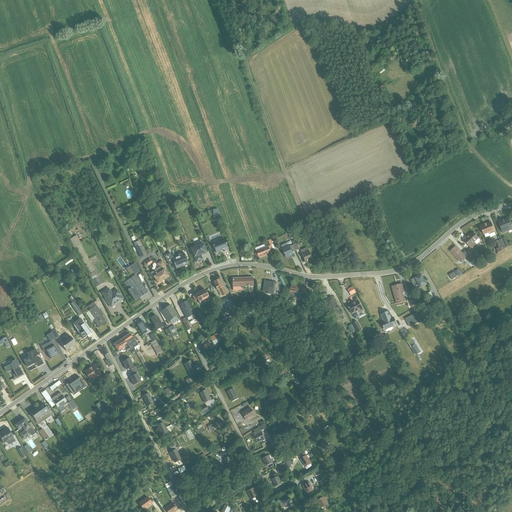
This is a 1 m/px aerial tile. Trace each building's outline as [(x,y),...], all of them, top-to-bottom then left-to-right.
[(428,76),(418,85),(421,88),(431,79),(428,76)] [(174,198),(170,200),(170,202),(172,208),(178,206),(176,200),(175,200),(174,198)] [(502,233),(511,229),(511,227),(508,219),(503,221),(502,220),(498,221),(502,233)] [(484,235),(486,238),(490,236),(490,238),(496,235),(494,232),(495,232),(491,222),(480,226),(484,235)] [(476,244),(476,245),(479,242),(480,241),(480,240),(479,239),(473,232),(467,238),(466,237),(463,240),(471,249),(476,244)] [(224,238),(212,243),(216,253),(222,251),(221,251),(224,250),(225,252),(229,250),(224,238)] [(498,253),(505,249),(505,247),(502,239),(496,242),(499,248),(496,249),(498,253)] [(143,246),(140,240),(136,242),(133,243),(140,258),(147,255),(143,246)] [(203,243),(191,248),(196,263),(202,260),(200,255),(207,253),(203,243)] [(287,243),(281,245),(283,248),(282,248),(286,258),(290,256),(291,255),(293,254),(293,255),(292,252),(296,251),(293,245),(290,247),(289,245),(288,245),(287,243)] [(104,283),(91,258),(89,259),(81,244),(75,247),(83,262),(93,281),(92,281),(96,287),(104,283)] [(272,256),(271,253),(274,252),(271,245),(269,246),(268,246),(265,247),(264,245),(259,247),(260,247),(255,249),(256,252),(259,258),(268,254),(269,257),(272,256)] [(470,255),(466,250),(462,254),(456,247),(451,251),(461,263),(466,258),(470,263),(474,267),(477,264),(475,262),(476,262),(474,259),(470,255)] [(313,260),(309,250),(302,253),(306,263),(308,262),(309,262),(313,260)] [(189,265),(184,253),(172,257),(170,253),(164,256),(169,265),(174,263),(176,270),(177,269),(176,269),(188,265),(189,265)] [(150,273),(153,278),(153,277),(155,280),(154,281),(157,285),(161,282),(161,281),(168,276),(163,269),(163,270),(163,269),(166,267),(162,260),(157,264),(156,265),(158,268),(150,273)] [(140,272),(135,263),(129,267),(135,275),(140,272)] [(71,270),(74,276),(80,272),(77,267),(71,270)] [(454,272),(449,275),(452,280),(462,274),(459,270),(455,272),(454,272)] [(123,283),(128,290),(135,301),(143,295),(142,294),(146,291),(135,275),(123,283)] [(413,285),(417,283),(420,288),(427,285),(421,275),(411,280),(413,285)] [(233,290),(243,290),(243,287),(254,286),(253,278),(232,279),(233,290)] [(214,282),(215,285),(214,285),(217,290),(218,290),(221,297),(226,294),(219,279),(214,282)] [(265,293),(265,294),(273,295),(275,283),(265,281),(263,292),(265,293)] [(405,302),(403,293),(404,293),(402,285),(398,286),(397,287),(396,286),(392,287),(397,304),(405,302)] [(291,286),(289,297),(304,300),(306,289),(291,286)] [(101,293),(105,298),(104,298),(111,308),(123,299),(120,296),(121,295),(117,289),(112,292),(109,288),(101,293)] [(7,306),(13,304),(9,289),(2,291),(7,306)] [(195,295),(192,297),(195,301),(197,300),(199,304),(203,303),(202,301),(209,298),(205,289),(195,294),(195,295)] [(40,302),(45,300),(43,292),(37,294),(40,302)] [(428,300),(433,297),(431,292),(425,295),(428,300)] [(265,294),(260,293),(261,302),(263,305),(271,301),(269,298),(267,299),(265,294)] [(329,299),(324,301),(334,319),(341,315),(339,310),(340,309),(338,304),(336,305),(334,301),(332,296),(328,298),(329,299)] [(72,297),(69,298),(72,303),(71,304),(79,316),(82,314),(75,301),(72,297)] [(231,309),(232,308),(227,298),(222,301),(219,302),(221,308),(223,313),(231,309)] [(352,315),(357,312),(356,312),(359,311),(360,313),(364,311),(357,299),(354,300),(355,302),(348,306),(352,315)] [(418,303),(416,299),(409,301),(411,308),(415,307),(414,304),(418,303)] [(318,319),(324,316),(321,310),(322,310),(317,300),(312,303),(317,312),(315,313),(318,319)] [(187,301),(180,305),(187,318),(188,321),(195,317),(194,315),(194,314),(193,314),(187,301)] [(102,315),(103,315),(96,305),(93,302),(84,309),(87,312),(86,313),(92,322),(93,321),(98,327),(102,324),(103,325),(106,323),(107,323),(102,315)] [(170,306),(162,311),(173,326),(173,325),(172,323),(178,319),(176,317),(177,316),(170,306)] [(381,322),(385,331),(397,326),(394,317),(392,318),(389,311),(380,314),(383,321),(381,322)] [(406,318),(410,327),(422,321),(417,312),(406,318)] [(225,319),(227,324),(233,322),(232,318),(236,317),(235,315),(225,319)] [(150,318),(157,330),(163,327),(159,319),(157,320),(155,316),(150,318)] [(182,319),(187,330),(191,328),(185,318),(182,319)] [(79,319),(73,323),(84,338),(87,335),(88,336),(91,333),(90,331),(89,332),(79,319)] [(329,331),(323,319),(318,321),(325,334),(329,331)] [(143,321),(137,324),(143,335),(147,332),(145,330),(147,329),(143,321)] [(353,323),(358,333),(359,332),(360,334),(362,333),(361,331),(362,331),(357,321),(353,323)] [(174,326),(168,328),(172,337),(173,337),(178,334),(174,326)] [(230,328),(226,330),(231,341),(234,339),(230,328)] [(51,333),(55,340),(59,337),(55,330),(51,332),(51,333)] [(55,340),(51,333),(46,335),(50,342),(41,347),(44,352),(46,351),(51,359),(59,355),(52,342),(55,340)] [(218,333),(209,338),(214,345),(222,340),(218,333)] [(132,337),(130,334),(122,339),(131,352),(133,350),(133,351),(135,350),(135,351),(140,347),(138,345),(134,340),(135,339),(133,337),(132,337)] [(60,341),(62,343),(61,344),(65,351),(66,351),(71,348),(75,345),(70,338),(67,340),(65,337),(60,341)] [(131,352),(122,339),(114,345),(118,351),(122,349),(123,350),(125,349),(127,352),(128,352),(128,353),(131,352)] [(168,363),(156,340),(153,341),(150,342),(150,343),(147,345),(149,347),(152,345),(158,357),(159,356),(164,365),(168,363)] [(420,353),(416,344),(411,347),(416,355),(420,353)] [(111,358),(108,353),(104,348),(100,350),(104,356),(104,355),(107,360),(108,359),(109,362),(110,361),(112,365),(114,364),(111,358)] [(29,357),(24,360),(28,367),(36,363),(38,367),(43,364),(41,358),(38,360),(36,357),(39,355),(35,349),(27,354),(29,357)] [(138,350),(135,351),(138,356),(150,377),(152,375),(140,353),(138,350)] [(241,357),(235,359),(239,368),(245,366),(241,357)] [(130,358),(122,362),(126,370),(134,366),(130,358)] [(19,367),(18,366),(19,366),(16,360),(14,361),(14,360),(9,363),(10,365),(4,368),(6,372),(12,369),(15,374),(13,375),(15,378),(17,377),(18,378),(24,375),(19,367)] [(170,367),(168,368),(170,370),(176,364),(176,365),(178,364),(177,363),(178,363),(176,360),(169,366),(170,367)] [(184,364),(189,375),(196,371),(190,361),(184,364)] [(84,372),(91,382),(101,375),(94,365),(84,372)] [(137,373),(130,377),(134,385),(141,382),(137,373)] [(306,384),(302,375),(297,378),(301,386),(306,384)] [(76,384),(70,388),(75,395),(85,389),(80,380),(76,383),(76,384)] [(59,381),(49,388),(52,391),(62,384),(59,381)] [(204,382),(188,394),(190,396),(197,391),(196,390),(206,383),(204,382)] [(231,399),(237,396),(233,388),(227,392),(231,399)] [(68,404),(68,403),(65,399),(66,399),(63,395),(62,396),(60,392),(51,398),(45,390),(41,393),(49,405),(53,402),(61,413),(66,410),(64,407),(68,404)] [(211,400),(206,390),(200,393),(205,403),(211,400)] [(142,397),(147,407),(154,404),(149,393),(142,397)] [(117,398),(114,400),(117,406),(118,408),(122,406),(120,404),(117,398)] [(68,403),(68,404),(73,410),(77,407),(73,400),(68,403)] [(37,408),(45,420),(52,416),(43,404),(37,408)] [(247,422),(256,416),(250,407),(241,413),(247,422)] [(39,425),(45,420),(37,408),(30,413),(39,425)] [(327,418),(325,420),(328,424),(330,423),(336,419),(333,414),(327,418)] [(24,430),(20,434),(24,439),(31,434),(32,436),(35,433),(25,418),(24,419),(23,418),(18,421),(19,422),(15,425),(18,430),(22,427),(24,430)] [(288,419),(278,424),(282,432),(288,430),(290,433),(296,429),(294,425),(292,426),(288,419)] [(210,432),(222,426),(219,421),(208,427),(210,432)] [(170,432),(168,427),(166,429),(163,422),(156,425),(162,436),(168,433),(170,432)] [(8,442),(9,445),(15,441),(8,428),(4,430),(4,431),(2,433),(2,432),(0,433),(0,437),(4,444),(8,442)] [(43,429),(39,431),(45,441),(49,438),(43,429)] [(260,429),(254,432),(256,435),(252,436),(254,440),(257,441),(258,443),(265,439),(260,429)] [(176,439),(180,444),(189,440),(185,434),(176,439)] [(330,445),(324,440),(318,447),(324,453),(330,445)] [(17,450),(22,458),(26,456),(21,448),(17,450)] [(175,463),(181,460),(176,449),(170,452),(175,463)] [(305,467),(311,463),(305,453),(299,457),(305,467)] [(284,459),(283,458),(274,463),(276,466),(282,462),(292,457),(291,454),(284,459)] [(266,466),(273,463),(269,455),(262,459),(266,466)] [(234,467),(232,457),(223,459),(226,469),(234,467)] [(279,473),(286,469),(283,465),(276,468),(279,473)] [(319,482),(322,481),(319,475),(321,474),(319,470),(314,472),(316,477),(316,476),(319,482)] [(272,480),(276,487),(282,484),(278,477),(272,480)] [(171,482),(165,485),(172,501),(179,498),(171,482)] [(303,486),(307,494),(313,491),(309,483),(303,486)] [(233,486),(227,489),(230,494),(236,491),(233,486)] [(252,499),(258,496),(254,488),(248,491),(252,499)] [(238,492),(229,498),(230,500),(239,494),(238,492)] [(290,496),(282,500),(278,502),(282,508),(285,506),(286,506),(293,502),(290,496)] [(147,497),(139,503),(141,507),(143,510),(148,506),(152,504),(147,497)] [(328,504),(324,497),(317,501),(321,508),(328,504)] [(169,506),(167,511),(174,511),(178,510),(173,503),(169,506)]
